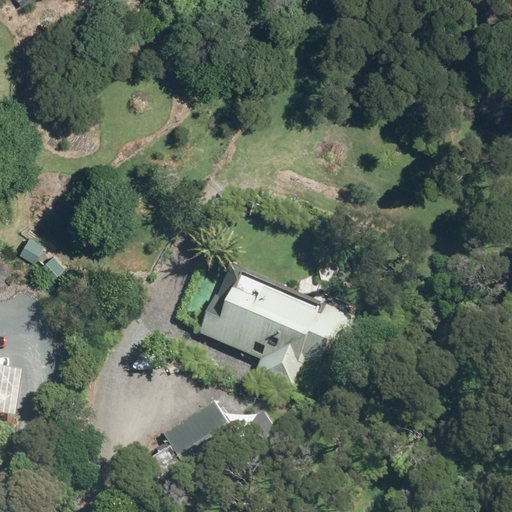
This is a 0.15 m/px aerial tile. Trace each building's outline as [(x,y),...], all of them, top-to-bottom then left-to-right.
[(38,247),(22,239),(13,255),(29,264),(38,247)] [(60,268),(50,257),(38,269),(47,280),(60,268)] [(343,309),(226,261),(197,331),(260,356),(251,376),(294,393),(307,361),(320,366),(343,309)] [(0,412),(12,414),(18,370),(0,368),(0,412)] [(235,444),(208,405),(161,437),(167,445),(137,464),(153,487),(176,472),(181,480),(235,444)]
